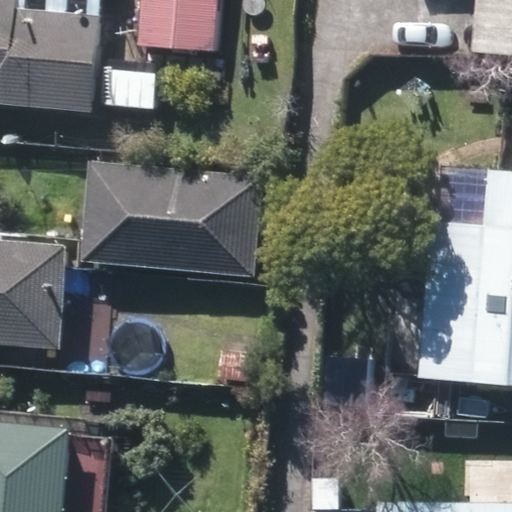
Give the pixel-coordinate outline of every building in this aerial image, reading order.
[(144,0),(142,53),(219,56),(222,0),(144,0)] [(101,26),(18,20),(19,5),(0,3),(0,110),(95,117),(101,26)] [(353,87),(433,90),(433,67),(371,64),(353,87)] [(84,271),(258,284),(266,185),(91,170),(84,271)] [(419,387),(511,396),(511,180),(440,173),(419,387)] [(0,352),(62,358),(72,257),(0,250),(0,352)] [(363,343),(327,341),(321,439),(358,441),(363,343)] [(221,384),(262,388),(264,361),(222,358),(221,384)] [(0,511),(64,511),(71,435),(0,429),(0,511)] [(382,511),(511,511),(511,502),(382,501),(382,511)]
